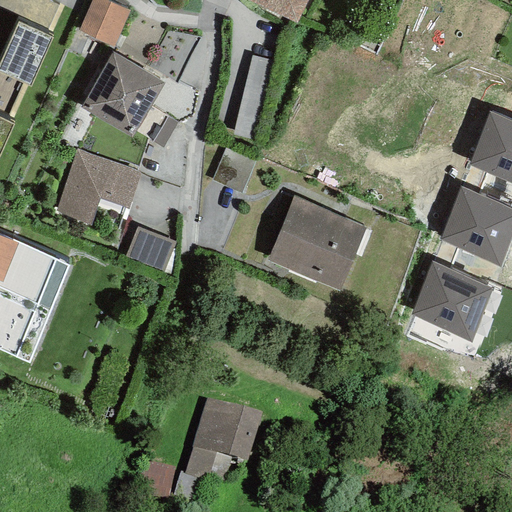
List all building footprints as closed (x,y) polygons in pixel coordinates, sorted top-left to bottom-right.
[(0,0),(51,21),(59,0),(0,0)] [(127,10),(103,0),(93,0),(81,26),(113,40),(127,10)] [(247,0),(296,23),(306,0),(247,0)] [(52,31),(16,16),(0,52),(0,66),(31,80),(52,31)] [(254,50),(234,129),(253,134),(273,55),(254,50)] [(160,78),(112,53),(84,104),(131,130),(160,78)] [(511,121),(490,111),(467,164),(511,183),(511,121)] [(0,148),(13,118),(0,112),(0,148)] [(213,176),(244,187),(255,156),(224,145),(213,176)] [(135,177),(73,156),(50,219),(112,241),(135,177)] [(511,235),(511,210),(461,188),(438,241),(498,267),(511,235)] [(369,240),(299,206),(270,264),(341,298),(369,240)] [(137,221),(126,252),(167,265),(178,235),(137,221)] [(67,259),(0,232),(0,343),(29,355),(67,259)] [(492,290),(431,264),(408,316),(470,342),(492,290)] [(250,466),(264,413),(206,398),(187,472),(210,479),(216,457),(250,466)] [(141,488),(170,495),(177,464),(148,457),(141,488)]
